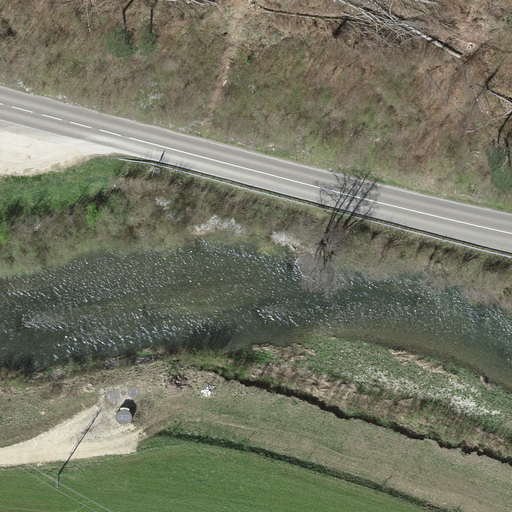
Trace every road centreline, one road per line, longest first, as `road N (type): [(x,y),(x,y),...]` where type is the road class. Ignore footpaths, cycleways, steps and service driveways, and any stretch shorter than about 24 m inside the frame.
road 1 (primary): [(0,101),(511,231)]
road 2 (track): [(182,411),(122,442),(0,454)]
